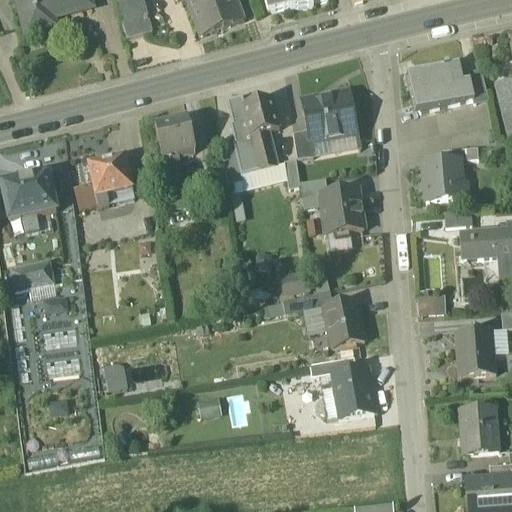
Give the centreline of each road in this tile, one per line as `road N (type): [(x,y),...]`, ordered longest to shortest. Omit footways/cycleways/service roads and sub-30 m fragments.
road 1 (residential): [(375,33),(415,511)]
road 2 (secondary): [(375,33),(0,127)]
road 3 (secondary): [(511,4),(375,33)]
